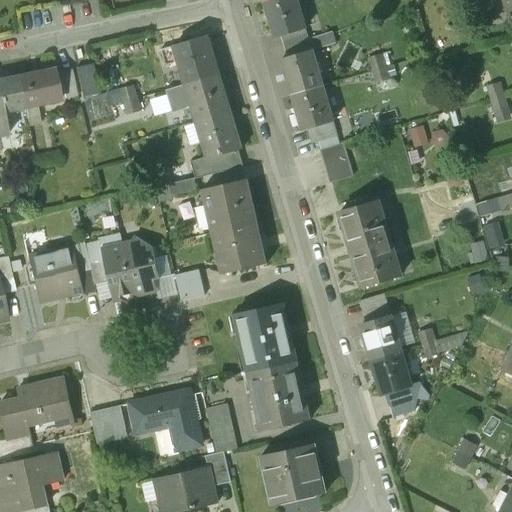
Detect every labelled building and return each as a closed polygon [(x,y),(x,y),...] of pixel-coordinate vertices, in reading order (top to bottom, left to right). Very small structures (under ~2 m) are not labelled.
[(296,0),(272,0),(265,2),(275,37),(305,28),(296,0)] [(305,28),(281,36),(284,47),(308,40),(305,28)] [(335,44),(331,32),(308,40),(284,47),(288,58),(313,51),(335,44)] [(209,38),(174,48),(185,86),(220,76),(209,38)] [(288,58),(282,60),(292,95),(323,86),(313,51),(288,58)] [(381,55),(368,59),(372,71),(385,68),(381,55)] [(98,91),(96,66),(81,66),(83,92),(98,91)] [(385,68),(372,71),(376,84),(389,80),(385,68)] [(55,71),(18,78),(24,108),(61,101),(55,71)] [(220,76),(185,86),(186,86),(165,93),(172,116),(193,110),(196,122),(231,112),(220,76)] [(18,78),(0,81),(0,113),(24,108),(18,78)] [(500,83),(486,87),(490,99),(504,95),(500,83)] [(323,86),(293,95),(303,130),(333,121),(323,86)] [(134,87),(120,91),(124,104),(138,100),(134,87)] [(504,95),(490,99),(494,112),(507,108),(504,95)] [(138,100),(124,104),(128,117),(141,113),(138,100)] [(231,112),(196,122),(207,159),(242,149),(231,112)] [(37,151),(48,149),(46,126),(35,127),(37,151)] [(344,143),(321,150),(331,183),(353,176),(344,143)] [(47,154),(34,157),(37,170),(50,168),(47,154)] [(34,157),(21,159),(24,173),(37,170),(34,157)] [(155,160),(142,164),(146,177),(159,173),(155,160)] [(194,179),(169,184),(172,198),(197,193),(194,179)] [(248,180),(207,189),(217,234),(258,224),(248,180)] [(378,200),(340,212),(363,287),(401,276),(378,200)] [(503,246),(503,222),(488,222),(488,245),(503,246)] [(258,224),(217,234),(226,272),(267,263),(258,224)] [(152,249),(135,236),(131,243),(123,245),(135,297),(152,293),(155,288),(153,280),(159,279),(152,249)] [(123,245),(107,248),(104,254),(105,260),(110,282),(114,298),(118,301),(122,300),(129,304),(133,297),(135,297),(123,245)] [(74,248),(28,258),(37,299),(57,294),(58,299),(84,293),(74,248)] [(7,257),(0,258),(0,286),(2,294),(15,291),(7,257)] [(105,260),(91,264),(96,285),(110,282),(105,260)] [(197,271),(176,276),(181,302),(203,297),(197,271)] [(283,305),(237,315),(241,333),(240,333),(245,356),(246,356),(250,373),(296,362),(283,305)] [(391,316),(361,325),(372,360),(402,351),(391,316)] [(432,329),(419,332),(422,345),(435,341),(432,329)] [(435,341),(422,345),(426,358),(439,354),(435,341)] [(402,351),(372,360),(382,395),(412,386),(402,351)] [(511,361),(506,358),(500,370),(511,376),(511,361)] [(296,362),(250,373),(254,390),(253,390),(258,413),(259,413),(263,430),(309,420),(296,362)] [(63,377),(18,388),(20,399),(0,404),(0,407),(7,439),(8,440),(30,435),(30,434),(28,423),(56,417),(58,427),(74,423),(63,377)] [(189,389),(130,403),(137,433),(175,424),(181,449),(202,444),(189,389)] [(228,404),(206,409),(216,454),(224,452),(238,449),(228,404)] [(120,405),(91,412),(98,444),(127,437),(120,405)] [(30,435),(8,440),(7,439),(0,440),(0,454),(33,447),(30,435)] [(477,446),(465,439),(458,451),(471,457),(477,446)] [(315,446),(290,452),(289,450),(262,456),(273,504),(282,502),(281,498),(316,490),(317,494),(326,492),(315,446)] [(471,457),(458,451),(452,463),(465,469),(471,457)] [(216,454),(206,456),(209,468),(210,468),(214,486),(231,482),(224,452),(216,454)] [(55,454),(0,466),(0,494),(4,511),(15,511),(42,506),(36,482),(60,476),(55,454)] [(209,468),(155,480),(162,511),(177,511),(218,503),(214,486),(210,468),(209,468)] [(511,511),(511,489),(500,511),(511,511)]
